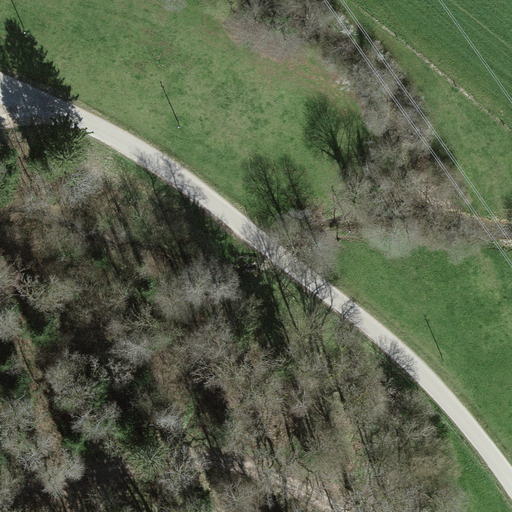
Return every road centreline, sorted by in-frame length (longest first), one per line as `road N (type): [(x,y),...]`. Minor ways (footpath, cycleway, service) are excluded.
road 1 (unclassified): [(511,482),(423,375),(310,278),(147,156),(0,83)]
road 2 (track): [(0,489),(63,470),(171,456),(245,463),(334,511)]
